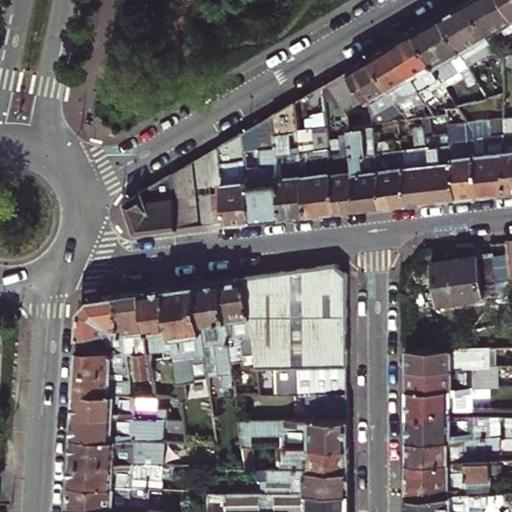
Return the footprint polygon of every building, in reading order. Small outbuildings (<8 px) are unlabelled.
[(469,64),(495,49),(466,0),(440,15),(469,64)] [(511,17),(502,0),(466,0),(495,49),(511,38),(511,17)] [(511,0),(502,0),(511,17),(511,0)] [(442,79),(469,64),(440,15),(413,31),(439,75),(442,79)] [(417,88),(439,75),(413,31),(391,44),(400,59),(396,61),(409,83),(413,81),(417,88)] [(413,81),(409,83),(396,61),(400,59),(391,44),(370,57),(396,100),(411,91),(416,100),(422,97),(417,88),(413,81)] [(379,110),(396,100),(370,57),(349,69),(365,99),(371,109),(373,122),(384,121),(379,110)] [(343,111),(365,99),(349,69),(326,83),(343,111)] [(440,115),(427,94),(444,83),(442,79),(439,75),(417,88),(422,97),(433,115),(440,115)] [(310,124),(325,122),(321,85),(307,94),(310,124)] [(401,109),(416,100),(411,91),(396,100),(401,109)] [(282,216),(308,213),(298,130),(294,101),(270,115),(282,216)] [(251,219),(282,216),(270,115),(241,132),(243,151),(264,149),(266,166),(245,169),(251,219)] [(503,190),(511,188),(511,115),(505,117),(503,190)] [(432,178),(427,179),(425,163),(431,163),(427,134),(425,116),(406,118),(398,119),(401,137),(408,201),(435,198),(432,178)] [(478,193),(503,190),(505,117),(490,119),(492,135),(472,137),(478,193)] [(357,207),(382,204),(376,151),(373,124),(348,127),(349,136),(350,148),(357,207)] [(308,213),(335,209),(327,139),(326,132),(312,134),(311,128),(298,130),(308,213)] [(458,195),(478,193),(472,137),(471,128),(450,130),(451,142),(458,195)] [(226,222),(251,219),(245,169),(243,151),(241,132),(218,146),(223,190),(226,222)] [(435,198),(458,195),(451,142),(434,144),(432,133),(427,134),(431,163),(425,163),(427,179),(432,178),(435,198)] [(339,149),(350,148),(349,136),(338,138),(339,149)] [(382,204),(408,201),(401,137),(392,139),(393,149),(376,151),(382,204)] [(335,209),(357,207),(350,148),(339,149),(338,138),(327,139),(335,209)] [(210,191),(223,190),(218,146),(206,153),(209,186),(210,191)] [(199,187),(209,186),(206,153),(195,159),(199,187)] [(189,163),(170,174),(178,228),(198,225),(189,163)] [(135,233),(178,228),(170,174),(123,202),(135,233)] [(213,223),(226,222),(223,190),(210,191),(211,197),(213,223)] [(203,225),(213,223),(211,197),(200,198),(203,225)] [(497,294),(491,253),(431,260),(437,302),(497,294)] [(315,363),(348,363),(347,273),(335,263),(244,276),(253,345),(256,364),(315,363)] [(241,347),(253,345),(244,276),(221,279),(233,365),(240,364),(239,359),(242,359),(241,347)] [(236,387),(233,365),(221,279),(194,282),(204,353),(219,351),(222,375),(224,389),(236,387)] [(192,355),(204,353),(194,282),(165,286),(177,379),(179,397),(180,400),(197,397),(192,355)] [(166,381),(177,379),(165,286),(141,290),(150,359),(162,358),(166,381)] [(153,382),(150,359),(141,290),(118,293),(124,350),(127,350),(129,362),(141,361),(145,383),(153,382)] [(79,347),(124,350),(118,293),(92,297),(81,308),(79,347)] [(407,366),(469,365),(469,357),(488,357),(488,344),(407,345),(407,366)] [(130,372),(129,362),(127,350),(124,350),(79,347),(78,369),(113,371),(113,364),(123,365),(123,372),(130,372)] [(207,377),(222,375),(219,351),(204,353),(207,377)] [(316,392),(348,391),(348,363),(315,363),(316,392)] [(488,365),(469,365),(407,366),(407,386),(473,385),(474,385),(474,377),(488,377),(488,365)] [(76,390),(132,394),(130,372),(123,372),(123,379),(112,378),(113,371),(78,369),(76,390)] [(407,410),(473,409),(473,385),(407,386),(407,410)] [(152,408),(131,406),(132,394),(76,390),(75,410),(131,414),(152,415),(183,420),(180,400),(179,397),(164,396),(163,408),(152,408)] [(348,443),(348,416),(348,391),(316,392),(316,417),(240,417),(243,444),(252,444),(252,432),(283,432),(283,444),(348,443)] [(131,406),(152,408),(153,395),(132,394),(131,406)] [(407,410),(408,436),(500,436),(504,435),(503,423),(473,423),(473,409),(407,410)] [(151,430),(130,429),(131,414),(75,410),(74,435),(163,441),(164,431),(151,430)] [(130,429),(151,430),(152,415),(131,414),(130,429)] [(136,454),(166,456),(166,441),(163,441),(74,435),(72,459),(135,462),(136,454)] [(500,436),(408,436),(408,460),(466,459),(466,452),(500,452),(500,436)] [(281,467),(349,467),(348,443),(283,444),(280,444),(280,457),(281,467)] [(247,468),(254,467),(254,444),(252,444),(243,444),(247,468)] [(149,487),(162,487),(162,476),(173,477),(173,465),(135,462),(72,459),(71,482),(149,487)] [(490,459),(466,459),(408,460),(408,493),(467,492),(467,477),(490,477),(490,459)] [(293,490),(349,490),(349,467),(281,467),(263,467),(263,481),(268,481),(293,481),(293,490)] [(467,477),(467,492),(490,492),(490,477),(467,477)] [(268,490),(293,490),(293,481),(268,481),(268,490)] [(69,506),(148,510),(149,487),(71,482),(69,506)] [(209,511),(348,511),(349,490),(293,490),(268,490),(210,491),(209,511)] [(467,492),(408,493),(408,511),(483,511),(483,507),(492,507),(492,492),(490,492),(467,492)] [(406,511),(405,494),(394,494),(394,511),(406,511)]
